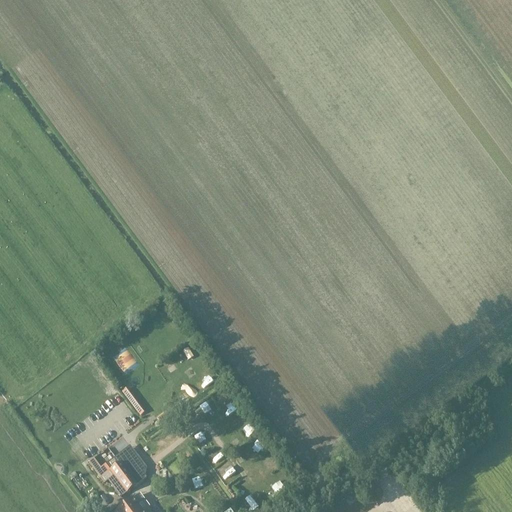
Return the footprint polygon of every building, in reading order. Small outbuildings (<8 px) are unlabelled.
[(194,358),(200,354),(195,347),(189,350),(194,358)] [(173,363),(177,370),(184,366),(180,359),(173,363)] [(213,374),(218,371),(213,362),(208,364),(213,374)] [(213,384),(223,376),(219,370),(208,378),(213,384)] [(197,396),(202,391),(193,381),(188,386),(197,396)] [(216,400),(208,403),(214,417),(222,414),(216,400)] [(239,401),(231,406),(236,415),(245,410),(239,401)] [(246,429),(255,423),(248,413),(239,420),(246,429)] [(243,448),(249,444),(241,431),(234,435),(243,448)] [(222,462),(228,459),(224,449),(218,452),(222,462)] [(273,456),(277,466),(282,464),(278,454),(273,456)] [(116,480),(111,483),(120,498),(146,478),(130,456),(109,471),(116,480)] [(231,463),(222,469),(230,481),(239,475),(231,463)] [(150,511),(147,508),(142,511),(133,499),(115,511),(150,511)]
